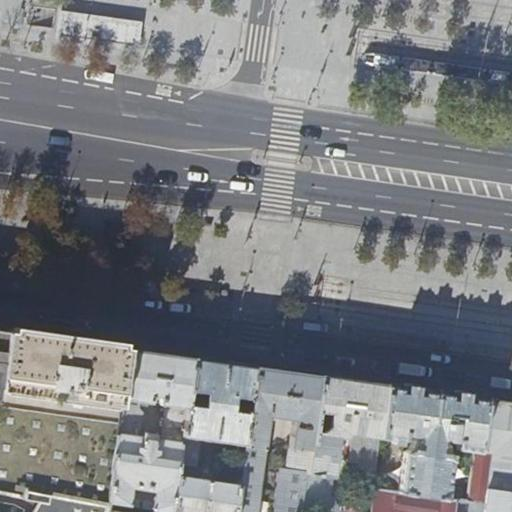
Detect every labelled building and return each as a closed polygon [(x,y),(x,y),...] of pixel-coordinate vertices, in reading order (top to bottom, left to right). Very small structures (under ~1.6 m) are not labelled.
[(138,44),(141,26),(59,15),(56,31),(138,44)] [(81,342),(5,331),(0,368),(0,491),(21,496),(23,489),(108,505),(109,502),(129,349),(81,342)] [(155,502),(148,501),(146,509),(154,510),(154,509),(170,511),(173,511),(193,358),(129,349),(109,502),(129,505),(128,506),(137,507),(138,500),(130,499),(131,495),(129,491),(130,486),(159,491),(158,496),(156,497),(155,502)] [(245,445),(256,366),(225,362),(193,358),(180,463),(197,465),(200,439),(245,445)] [(287,371),(256,366),(245,445),(240,484),(236,511),(254,511),(268,416),(291,419),(292,418),(293,418),(286,467),(281,466),(274,511),(301,511),(307,474),(320,375),(287,371)] [(353,380),(320,375),(307,474),(333,477),(338,436),(343,437),(346,436),(349,434),(347,444),(352,444),(349,461),(353,461),(347,483),(372,488),(386,385),(353,380)] [(421,496),(437,392),(410,388),(386,385),(372,488),(421,496)] [(437,392),(421,496),(464,503),(472,452),(477,452),(484,398),(460,395),(437,392)] [(464,503),(421,496),(372,488),(368,511),(511,511),(511,402),(501,401),(484,398),(477,452),(472,452),(464,503)] [(236,511),(240,484),(178,476),(173,511),(236,511)] [(111,511),(110,511),(111,506),(108,505),(23,489),(21,496),(21,498),(37,501),(31,511),(111,511)]
